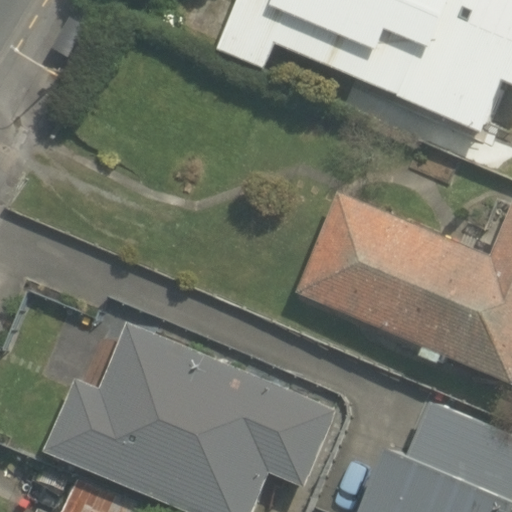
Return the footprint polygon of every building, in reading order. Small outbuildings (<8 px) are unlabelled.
[(284,50),(495,139),(511,99),(511,0),(246,0),(224,54),(274,75),(284,50)] [(307,296),(511,382),(511,232),(499,263),(348,199),(307,296)] [(186,511),(264,511),(278,479),(315,495),(349,415),(187,346),(136,324),(107,391),(83,381),(52,455),(186,511)] [(0,392),(23,345),(0,334),(0,392)] [(511,511),(511,436),(439,406),(417,459),(401,452),(375,511),(511,511)] [(143,511),(144,510),(80,482),(66,511),(143,511)]
